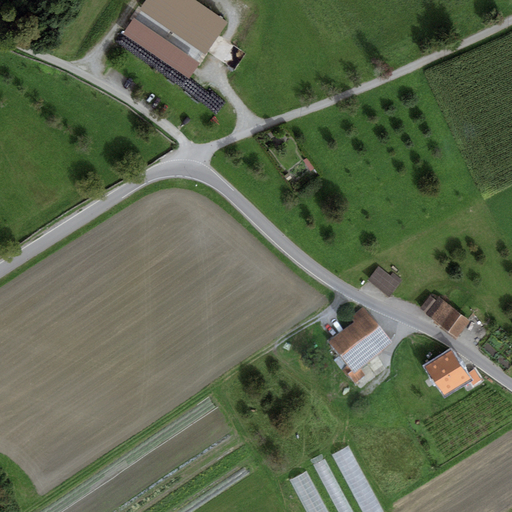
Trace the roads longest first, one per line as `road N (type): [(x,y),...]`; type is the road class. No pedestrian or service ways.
road 1 (unclassified): [(511,384),(443,337),(341,286),(188,166),(144,178),(0,270)]
road 2 (track): [(189,152),(511,21)]
